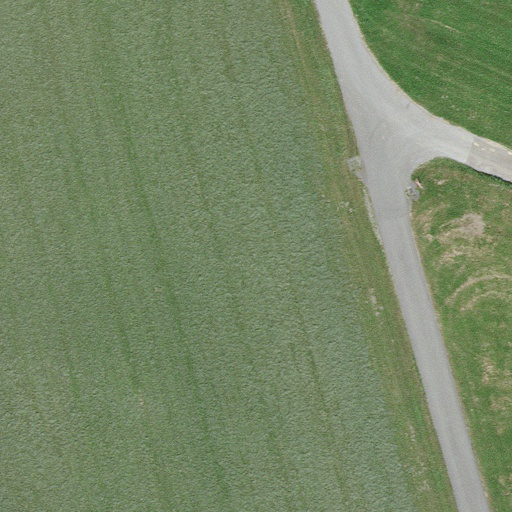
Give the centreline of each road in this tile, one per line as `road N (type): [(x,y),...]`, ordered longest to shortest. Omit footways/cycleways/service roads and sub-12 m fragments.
road 1 (unclassified): [(454,511),(311,0)]
road 2 (track): [(339,99),(511,173)]
